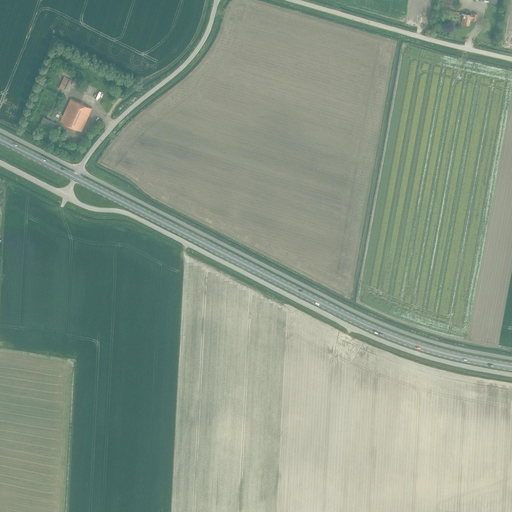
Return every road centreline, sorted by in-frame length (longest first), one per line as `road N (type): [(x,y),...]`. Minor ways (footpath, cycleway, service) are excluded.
road 1 (unclassified): [(511,376),(428,358),(355,330),(141,220),(65,197)]
road 2 (primary): [(511,367),(405,341),(341,314),(75,178)]
road 3 (unclassified): [(79,170),(414,337),(511,358)]
road 4 (unclassified): [(511,60),(279,0)]
road 5 (unclassified): [(79,170),(113,123),(198,50),(218,0)]
